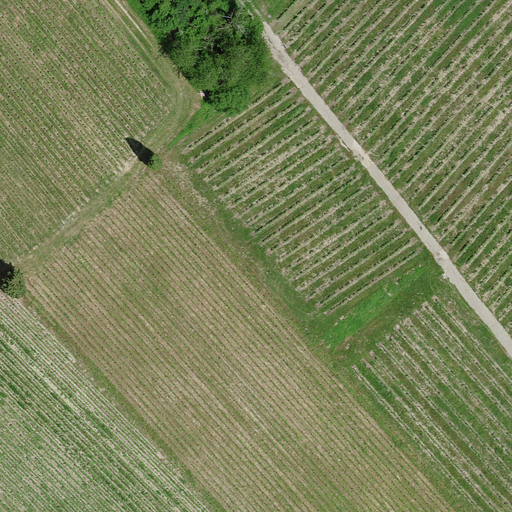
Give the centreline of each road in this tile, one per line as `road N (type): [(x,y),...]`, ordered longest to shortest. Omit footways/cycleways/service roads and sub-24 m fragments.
road 1 (track): [(239,0),(511,347)]
road 2 (track): [(0,275),(40,257),(142,162),(180,107),(178,86),(113,0)]
